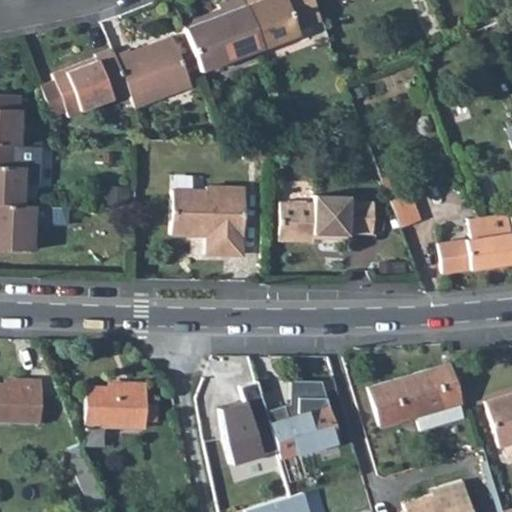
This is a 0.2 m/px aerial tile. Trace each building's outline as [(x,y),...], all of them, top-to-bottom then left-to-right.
[(182,28),(198,71),(259,49),(240,0),(226,0),(216,4),(218,8),(220,14),(182,28)] [(240,0),(259,49),(295,35),(293,30),(319,20),(311,0),(240,0)] [(179,22),(182,28),(220,14),(218,8),(179,22)] [(145,46),(147,51),(171,42),(169,37),(145,46)] [(127,94),(132,107),(188,85),(171,42),(147,51),(145,46),(127,53),(126,51),(112,56),(127,94)] [(37,86),(49,117),(63,112),(65,118),(127,94),(112,56),(109,48),(93,55),(94,57),(49,74),(51,80),(37,86)] [(0,93),(0,144),(17,145),(17,95),(0,93)] [(438,99),(451,135),(461,131),(449,96),(438,99)] [(511,125),(502,129),(511,153),(511,125)] [(246,159),(263,159),(264,139),(246,139),(246,159)] [(0,204),(20,205),(21,167),(16,167),(17,145),(0,144),(0,204)] [(169,189),(168,235),(190,236),(191,232),(203,233),(203,237),(203,255),(240,257),(242,188),(203,186),(203,190),(169,189)] [(277,201),(276,241),(311,242),(311,238),(345,239),(345,233),(370,234),(371,201),(346,201),(346,196),(311,195),(310,202),(277,201)] [(390,204),(398,224),(414,218),(406,198),(390,204)] [(0,204),(0,249),(30,251),(31,237),(31,206),(20,205),(0,204)] [(434,243),(439,273),(511,263),(504,219),(503,213),(475,217),(469,218),(472,238),(434,243)] [(366,387),(377,426),(413,416),(457,403),(445,364),(366,387)] [(0,382),(0,421),(36,423),(39,380),(22,379),(22,384),(0,382)] [(265,417),(254,381),(237,386),(241,401),(217,408),(222,442),(229,464),(274,450),(265,418),(265,417)] [(82,425),(81,445),(100,445),(100,435),(100,426),(141,427),(142,427),(143,421),(156,422),(156,405),(143,405),(143,388),(144,383),(127,383),(127,388),(83,386),(82,425)] [(511,392),(483,401),(496,447),(502,445),(511,441),(511,392)] [(413,416),(418,431),(461,418),(457,403),(413,416)] [(274,450),(277,459),(315,448),(333,442),(334,442),(323,405),(282,418),(281,413),(265,418),(274,450)] [(100,435),(140,436),(141,427),(100,426),(100,435)] [(511,441),(502,445),(505,456),(510,459),(511,458),(511,441)] [(315,448),(319,460),(337,454),(333,442),(315,448)] [(65,451),(87,507),(102,501),(79,445),(65,451)] [(469,511),(460,482),(436,488),(438,493),(400,504),(403,511),(400,511),(469,511)] [(289,495),(242,509),(242,511),(306,511),(300,492),(289,495)]
